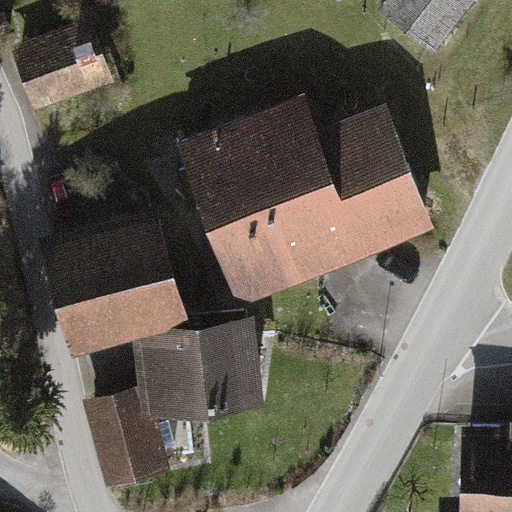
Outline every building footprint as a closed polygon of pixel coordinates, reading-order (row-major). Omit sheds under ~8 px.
[(474,0),(388,0),(383,7),(438,48),(474,0)] [(7,11),(0,13),(0,35),(14,30),(7,11)] [(94,13),(12,42),(35,108),(117,79),(94,13)] [(233,119),(294,279),(439,224),(392,100),(319,127),(306,92),(233,119)] [(294,279),(233,119),(182,138),(243,299),(294,279)] [(160,204),(46,236),(77,342),(191,310),(160,204)] [(256,315),(141,328),(151,414),(266,401),(256,315)] [(136,384),(87,398),(111,484),(160,471),(136,384)] [(511,511),(511,413),(475,413),(472,511),(511,511)]
